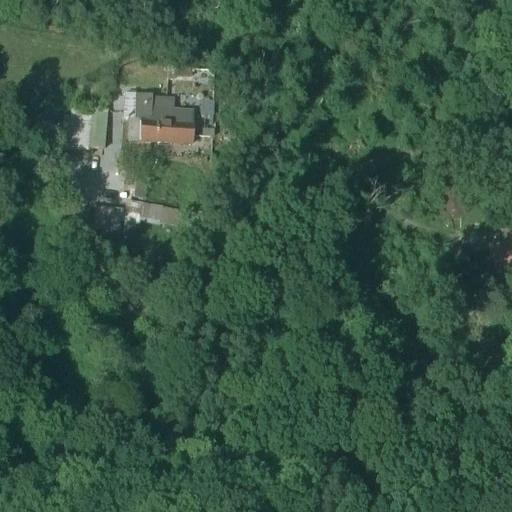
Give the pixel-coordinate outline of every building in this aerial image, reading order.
[(169,108),(147,107),(147,104),(123,103),(121,127),(129,127),(128,150),(189,153),(190,121),(168,120),(169,108)] [(104,118),(91,117),(88,156),(100,157),(104,118)] [(133,204),(141,206),(145,190),(136,189),(133,204)] [(126,210),(122,228),(134,231),(136,223),(161,228),(163,217),(126,210)] [(94,238),(94,240),(101,241),(102,235),(116,236),(118,219),(92,216),(91,234),(94,234),(94,238)] [(511,238),(505,240),(507,247),(492,251),(500,282),(511,279),(511,238)]
